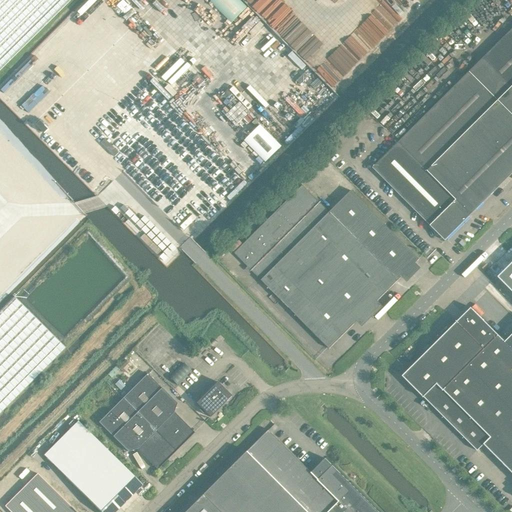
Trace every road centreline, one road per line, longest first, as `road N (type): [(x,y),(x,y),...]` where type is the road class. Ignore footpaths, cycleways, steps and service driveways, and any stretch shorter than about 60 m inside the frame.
road 1 (unclassified): [(361,384),(292,388),(263,399),(149,511)]
road 2 (unclassified): [(361,384),(365,362),(511,216)]
road 3 (unclassified): [(467,497),(361,384)]
